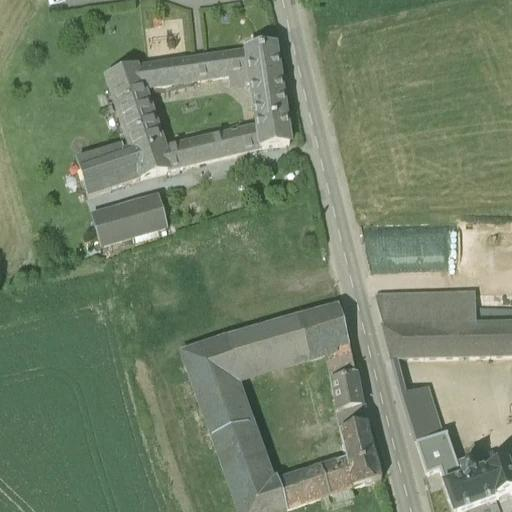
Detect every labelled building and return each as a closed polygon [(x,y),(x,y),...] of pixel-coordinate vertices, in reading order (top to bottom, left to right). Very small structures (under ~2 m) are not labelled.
[(134,74),(134,73),(107,83),(128,146),(75,164),(86,200),(140,182),(261,153),(289,149),(274,54),(200,65),(134,74)] [(158,204),(91,223),(99,251),(166,232),(158,204)] [(374,300),(390,363),(506,360),(507,372),(511,372),(511,331),(474,332),(473,298),(374,300)] [(338,416),(361,410),(358,399),(354,376),(339,313),(224,345),(223,343),(181,356),(237,511),(287,511),(380,484),(366,430),(339,436),(346,463),(269,487),(231,383),(324,357),(338,416)] [(422,394),(400,400),(425,478),(439,473),(452,467),(452,466),(426,395),(422,394)] [(464,472),(460,462),(452,466),(452,467),(439,473),(452,511),(466,511),(511,495),(511,463),(506,466),(506,467),(473,478),(470,470),(464,472)]
